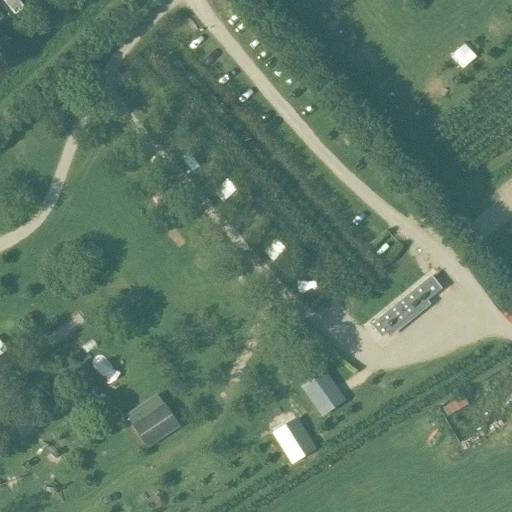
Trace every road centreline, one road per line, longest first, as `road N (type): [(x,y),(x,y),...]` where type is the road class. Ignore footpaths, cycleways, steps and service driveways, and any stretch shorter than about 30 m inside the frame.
road 1 (unknown): [(499,332),(372,365),(335,349),(110,80),(111,55),(176,0)]
road 2 (track): [(197,0),(352,192),(428,240),(511,339)]
road 3 (track): [(0,101),(108,0)]
